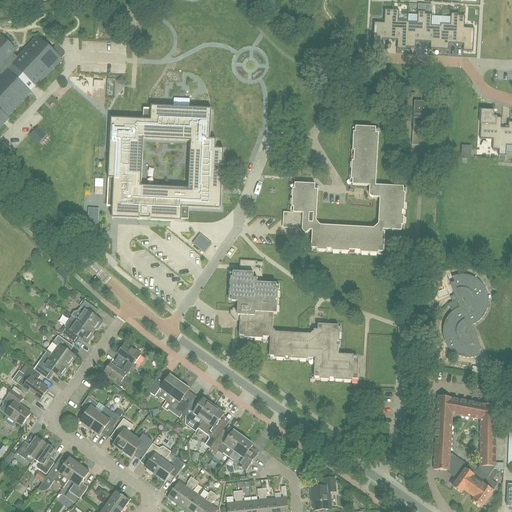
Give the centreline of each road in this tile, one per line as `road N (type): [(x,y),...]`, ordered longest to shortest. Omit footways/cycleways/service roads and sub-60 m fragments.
road 1 (tertiary): [(426,511),(167,329)]
road 2 (residential): [(143,508),(137,486),(54,427),(51,411),(132,304)]
road 3 (residential): [(236,229),(269,135),(311,138),(338,189)]
road 4 (tertiary): [(132,304),(0,183)]
